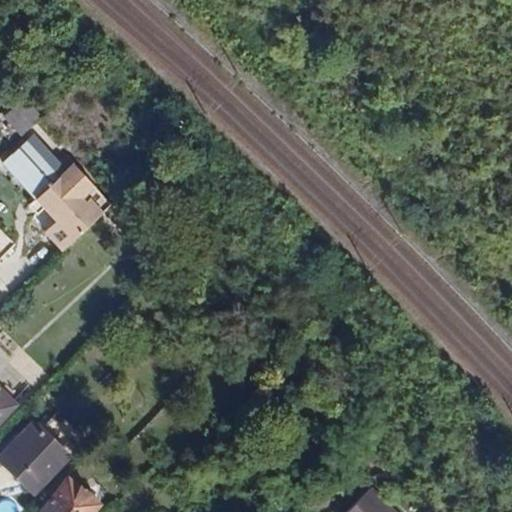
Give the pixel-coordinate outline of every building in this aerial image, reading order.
[(19,136),(38,118),(21,98),(1,115),(19,136)] [(58,253),(107,207),(68,166),(61,174),(29,141),(0,169),(31,201),(24,208),(33,217),(28,222),(58,253)] [(0,254),(10,245),(0,234),(0,254)] [(159,270),(180,248),(165,234),(145,256),(159,270)] [(0,415),(12,403),(0,390),(0,415)] [(30,422),(0,452),(0,462),(31,492),(66,456),(30,422)] [(54,491),(37,511),(90,511),(98,504),(67,479),(56,493),(54,491)] [(388,511),(366,490),(344,511),(388,511)]
